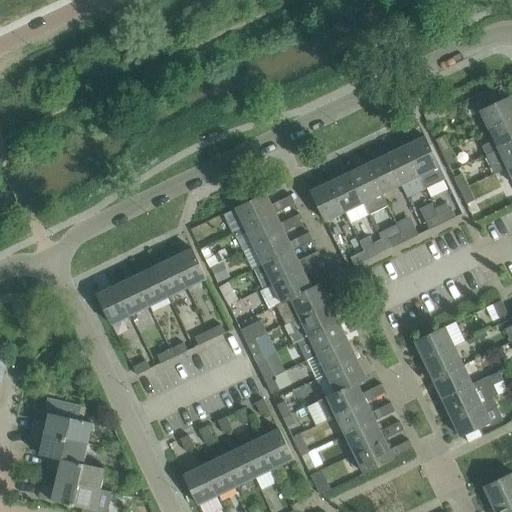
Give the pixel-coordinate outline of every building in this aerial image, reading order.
[(490,130),(511,119),(511,100),(510,97),(507,98),(501,86),(475,99),(483,117),(490,130)] [(486,155),(511,143),(511,119),(490,130),(495,141),(482,147),(486,155)] [(442,153),(451,149),(444,136),(436,140),(442,153)] [(440,167),(434,155),(426,137),(406,146),(426,188),(446,179),(440,167)] [(508,168),(511,166),(511,143),(486,155),(492,166),(496,174),(508,168)] [(407,197),(426,188),(406,146),(387,155),(401,185),(407,197)] [(442,153),(448,166),(457,162),(451,149),(442,153)] [(383,194),(401,185),(387,155),(368,164),(383,194)] [(388,206),(383,194),(368,164),(350,173),(364,203),(369,215),(388,206)] [(345,212),(364,203),(350,173),(331,182),(345,212)] [(460,191),(469,187),(462,174),(454,178),(460,191)] [(326,222),(345,212),(331,182),(311,192),(326,222)] [(460,191),(467,204),(475,200),(469,187),(460,191)] [(246,228),(276,213),(266,194),(236,208),(246,228)] [(283,210),(295,204),(291,195),(279,202),(283,210)] [(432,203),(420,209),(426,221),(426,222),(430,230),(443,223),(439,215),(438,216),(435,209),(432,203)] [(487,217),(483,209),(481,206),(470,212),(476,222),(487,217)] [(443,223),(456,217),(452,209),(439,215),(443,223)] [(255,247),(285,232),(276,213),(246,228),(255,247)] [(292,229),(304,223),(300,214),(288,220),(292,229)] [(419,235),(415,227),(410,217),(397,224),(402,233),(406,242),(419,235)] [(264,265),(294,251),(285,232),(255,247),(264,265)] [(301,247),(313,241),(309,233),(297,239),(301,247)] [(387,251),(406,242),(402,233),(392,238),(390,234),(381,239),(387,251)] [(364,251),(368,260),(387,251),(381,239),(373,243),(370,236),(360,241),(364,251)] [(207,279),(202,267),(193,249),(173,258),(188,288),(207,279)] [(264,265),(254,270),(263,288),(272,284),(273,284),(303,270),(294,251),(264,265)] [(355,266),(368,260),(364,251),(351,258),(355,266)] [(323,260),(318,252),(306,258),(309,265),(323,260)] [(169,297),(188,288),(173,258),(154,267),(169,297)] [(223,263),(211,269),(218,282),(230,277),(223,263)] [(150,306),(169,297),(154,267),(136,277),(150,306)] [(273,284),(260,291),(269,310),(277,306),(282,303),(312,289),(312,288),(303,270),(273,284)] [(321,284),(332,279),(328,270),(315,277),(319,285),(321,284)] [(131,315),(150,306),(136,277),(117,286),(131,315)] [(330,303),(321,285),(321,284),(319,285),(312,288),(312,289),(282,303),(277,306),(286,325),(330,303)] [(112,325),(131,315),(117,286),(97,295),(112,325)] [(229,306),(235,318),(244,314),(238,301),(229,306)] [(502,301),(493,305),(500,318),(508,314),(502,301)] [(309,337),(339,322),(330,303),(286,325),(278,328),(286,343),(292,340),(294,343),(298,341),(309,336),(309,337)] [(262,336),(268,334),(261,321),(241,330),(247,343),(262,336)] [(309,336),(298,341),(303,352),(314,347),(318,356),(348,341),(339,322),(309,337),(309,336)] [(212,339),(225,333),(221,325),(208,331),(212,339)] [(425,361),(454,347),(445,327),(415,341),(425,361)] [(199,346),(212,339),(208,331),(195,337),(199,346)] [(262,336),(247,343),(254,356),(262,352),(268,349),(262,336)] [(327,375),(357,360),(348,341),(318,356),(327,375)] [(174,358),(188,351),(184,343),(170,350),(174,358)] [(434,380),(463,366),(454,347),(425,361),(434,380)] [(170,350),(158,356),(162,364),(174,358),(170,350)] [(367,380),(366,379),(357,360),(327,375),(336,393),(357,383),(358,384),(367,380)] [(137,376),(151,369),(147,361),(133,367),(137,376)] [(267,364),(259,368),(266,381),(274,377),(267,364)] [(443,399),(472,384),(463,366),(434,380),(443,399)] [(452,418),(492,398),(499,395),(494,385),(503,381),(499,372),(472,384),(443,399),(452,418)] [(266,381),(272,395),(280,391),(274,377),(266,381)] [(319,402),(307,407),(316,426),(328,421),(337,416),(366,402),(358,384),(357,383),(336,393),(328,397),(319,402)] [(373,399),(386,393),(382,384),(369,390),(373,399)] [(493,398),(452,418),(461,437),(491,423),(492,426),(503,421),(496,407),(493,398)] [(32,431),(88,444),(93,423),(78,420),(81,407),(47,399),(44,413),(50,414),(48,422),(35,419),(32,431)] [(264,399),(256,403),(262,416),(270,412),(264,399)] [(285,401),(277,405),(283,418),(291,414),(288,407),(285,401)] [(346,435),(376,421),(366,402),(337,416),(346,435)] [(382,417),(395,412),(391,403),(378,409),(382,417)] [(245,408),(237,412),(243,425),(251,421),(245,408)] [(291,414),(283,418),(288,427),(291,425),(296,423),(291,414)] [(227,417),(218,421),(224,434),(233,430),(227,417)] [(355,454),(385,440),(376,421),(346,435),(355,454)] [(391,436),(404,430),(400,422),(387,428),(391,436)] [(208,426),(199,430),(205,443),(214,439),(208,426)] [(275,468),(294,459),(280,429),(260,439),(275,468)] [(83,465),(84,464),(88,444),(32,431),(29,443),(42,446),(40,455),(49,457),(49,456),(83,465)] [(189,435),(180,439),(187,452),(195,448),(189,435)] [(256,477),(275,468),(260,439),(241,448),(256,477)] [(355,454),(364,473),(364,474),(394,459),(385,440),(355,454)] [(401,455),(414,449),(409,440),(397,446),(401,455)] [(237,486),(256,477),(241,448),(223,457),(237,486)] [(84,464),(83,465),(49,456),(49,457),(46,469),(59,472),(57,480),(100,490),(105,469),(84,464)] [(218,496),(237,486),(223,457),(204,466),(218,496)] [(199,505),(218,496),(204,466),(184,475),(191,490),(199,505)] [(322,470),(311,475),(315,485),(327,480),(322,470)] [(494,506),(511,497),(511,473),(484,487),(494,506)] [(100,490),(57,480),(55,488),(42,485),(40,498),(83,508),(95,511),(97,511),(100,511),(107,511),(112,493),(100,490)] [(496,511),(511,511),(511,497),(494,506),(496,511)]
